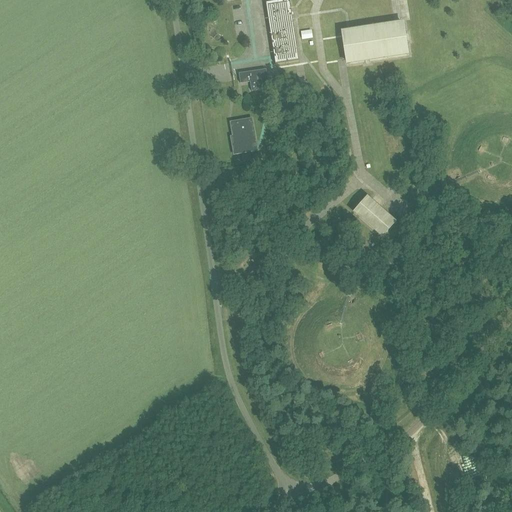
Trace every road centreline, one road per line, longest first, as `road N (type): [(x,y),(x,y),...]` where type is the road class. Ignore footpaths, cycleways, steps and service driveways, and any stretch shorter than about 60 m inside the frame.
road 1 (unclassified): [(284,481),(234,389),(223,351),(171,0)]
road 2 (unclassified): [(317,488),(410,432),(511,318)]
